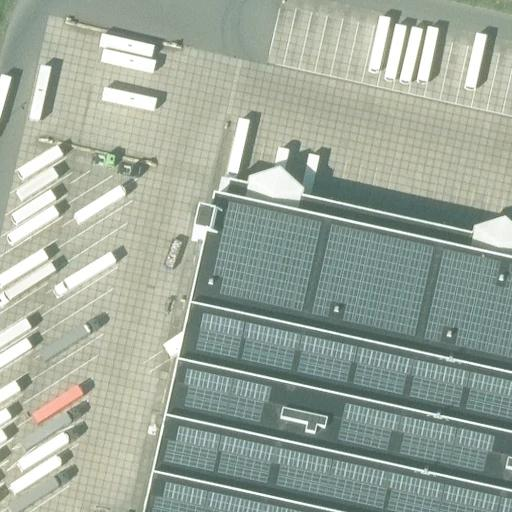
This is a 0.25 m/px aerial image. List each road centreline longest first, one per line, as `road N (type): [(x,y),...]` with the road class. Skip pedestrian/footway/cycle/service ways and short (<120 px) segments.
road 1 (unclassified): [(511,31),(367,0)]
road 2 (unclassified): [(38,0),(14,52),(0,121)]
